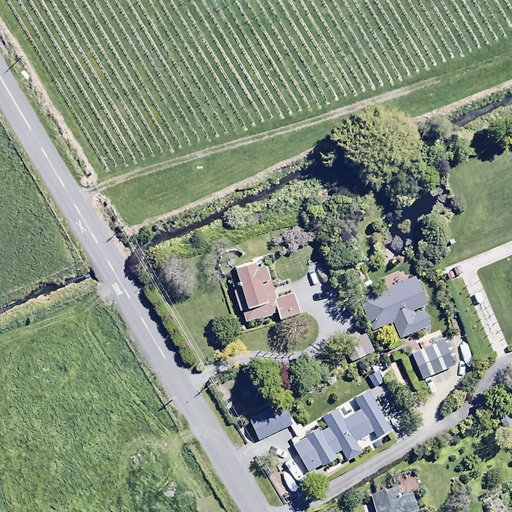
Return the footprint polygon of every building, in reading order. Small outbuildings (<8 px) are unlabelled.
[(232,272),(227,274),(237,311),(241,310),(243,320),(259,316),(259,318),(274,314),(276,319),(297,314),(291,293),(272,298),(263,262),(253,265),(252,258),(230,263),(232,272)] [(385,288),(358,298),(369,330),(390,322),(396,338),(429,326),(423,309),(413,313),(412,309),(423,305),(412,276),(405,279),(402,272),(382,280),(385,288)] [(343,344),(351,361),(371,351),(363,334),(343,344)] [(409,352),(409,353),(419,377),(452,365),(442,339),(409,352)] [(302,436),(290,443),(306,472),(334,456),(332,453),(338,449),(344,460),(360,451),(354,439),(371,430),(375,438),(390,430),(367,389),(352,396),(360,409),(341,420),(333,407),(319,415),(326,427),(319,431),(317,427),(302,436)] [(256,439),(257,439),(289,425),(280,402),(246,417),(256,439)] [(372,511),(408,511),(414,511),(409,494),(397,497),(394,488),(368,495),(372,511)]
